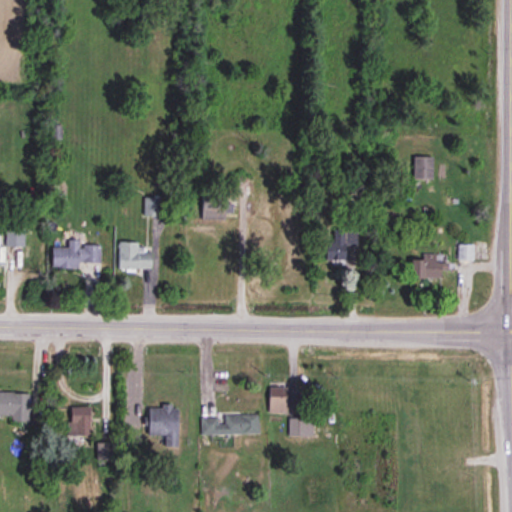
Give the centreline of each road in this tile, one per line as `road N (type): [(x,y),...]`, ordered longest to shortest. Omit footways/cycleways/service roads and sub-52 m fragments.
road 1 (tertiary): [(511,330),(0,324)]
road 2 (tertiary): [(511,422),(509,0)]
